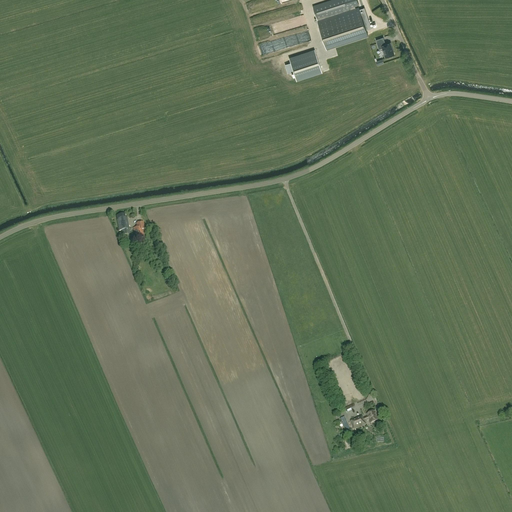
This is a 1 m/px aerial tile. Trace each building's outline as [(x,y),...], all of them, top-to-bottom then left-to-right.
[(317,21),(326,49),(368,35),(359,7),(355,8),(355,6),(359,5),(356,0),(331,0),(313,6),(316,16),(317,21)] [(383,41),(377,43),(379,49),(382,48),(385,57),(394,54),(390,43),(384,44),(383,41)] [(314,50),(289,58),(296,81),(322,73),(314,50)] [(129,229),(127,217),(117,219),(119,230),(129,229)] [(144,237),(143,230),(145,229),(143,222),(138,223),(139,227),(134,228),(133,228),(134,232),(135,232),(135,235),(136,235),(137,238),(144,237)] [(366,424),(365,421),(369,419),(371,423),(379,419),(375,411),(367,415),(368,416),(363,418),(362,417),(351,422),(355,429),(366,424)]
